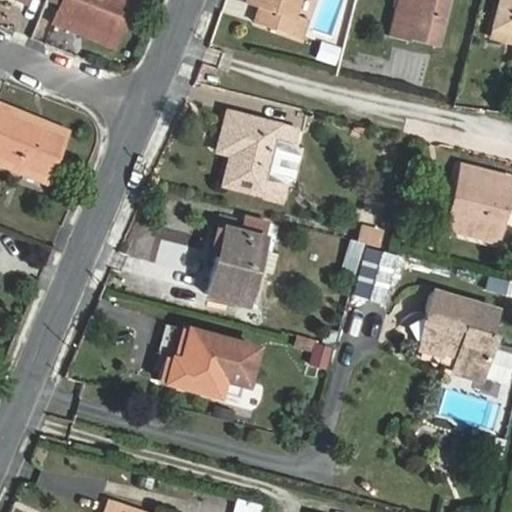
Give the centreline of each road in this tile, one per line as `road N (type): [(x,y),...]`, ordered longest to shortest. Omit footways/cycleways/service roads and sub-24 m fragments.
road 1 (tertiary): [(144,106),(8,421)]
road 2 (unknown): [(464,126),(173,39)]
road 3 (residential): [(0,50),(144,106)]
